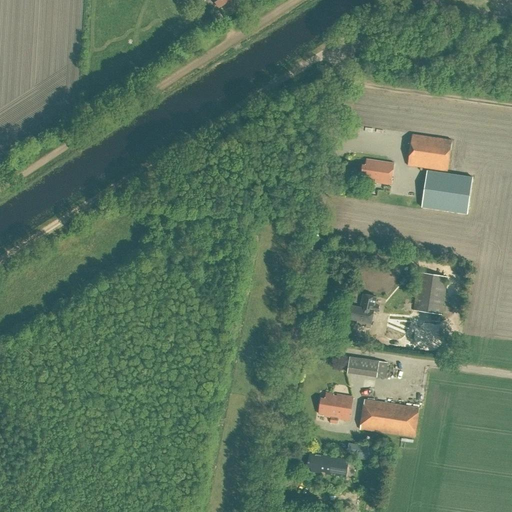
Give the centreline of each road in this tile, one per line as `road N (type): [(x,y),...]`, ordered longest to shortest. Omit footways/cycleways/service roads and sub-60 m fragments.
road 1 (unclassified): [(262,511),(343,79),(342,42),(407,0)]
road 2 (track): [(0,260),(342,42)]
road 3 (unclassified): [(0,189),(296,0)]
